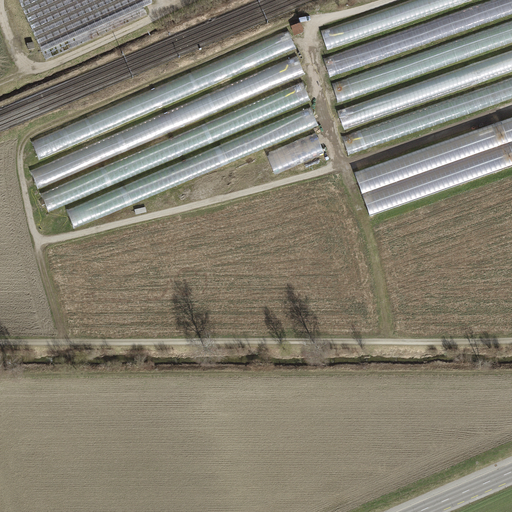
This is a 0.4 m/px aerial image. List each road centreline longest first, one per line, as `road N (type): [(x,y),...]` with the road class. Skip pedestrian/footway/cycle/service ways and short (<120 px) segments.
road 1 (track): [(311,23),(292,22),(29,137),(20,161),(37,246),(344,167),(511,110)]
road 2 (track): [(0,343),(511,341)]
road 3 (track): [(393,0),(311,23),(312,73),(365,228),(391,343)]
road 4 (track): [(195,0),(27,71),(0,14)]
